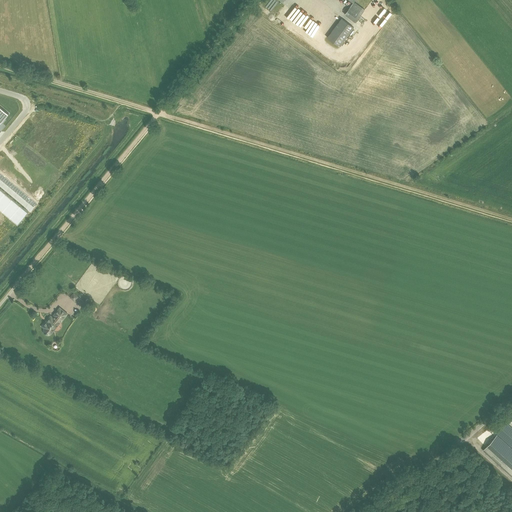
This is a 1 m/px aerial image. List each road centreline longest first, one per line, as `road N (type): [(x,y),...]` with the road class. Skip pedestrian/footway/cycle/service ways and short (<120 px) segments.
road 1 (track): [(511,220),(159,113)]
road 2 (track): [(159,113),(20,280)]
road 3 (unclassified): [(371,511),(511,400)]
road 4 (track): [(159,113),(0,64)]
road 5 (track): [(159,113),(254,0)]
